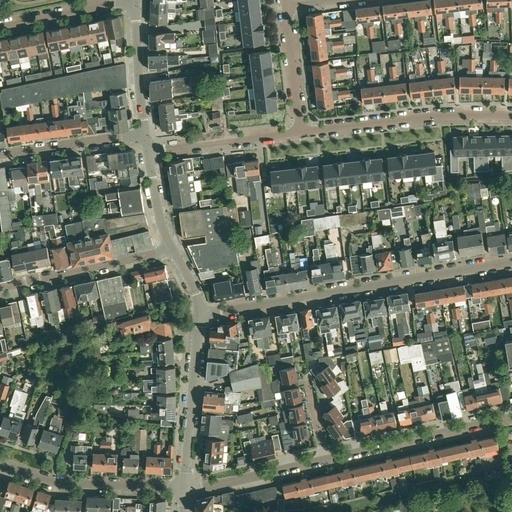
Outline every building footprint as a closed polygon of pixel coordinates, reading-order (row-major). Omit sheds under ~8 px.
[(259,0),(238,0),(240,10),(260,8),(260,6),(259,4),(260,3),(259,3),(259,0)] [(431,0),(419,2),(421,21),(424,21),(426,20),(426,14),(432,13),(431,0)] [(446,0),(434,0),(436,13),(442,12),(443,18),(445,17),(448,17),(446,0)] [(458,0),(446,0),(448,17),(452,17),(454,16),(454,18),(461,18),(458,0)] [(470,0),(458,0),(461,18),(469,17),(469,15),(472,14),(470,0)] [(482,0),(470,0),(472,14),(476,14),(478,13),(477,8),(483,7),(482,0)] [(498,0),(486,0),(487,13),(496,12),(499,12),(498,0)] [(510,0),(498,0),(499,12),(502,12),(505,12),(504,6),(511,5),(510,0)] [(176,8),(175,8),(168,8),(168,1),(151,1),(151,12),(175,13),(176,13),(176,8)] [(419,2),(407,3),(408,16),(414,15),(415,22),(417,21),(421,21),(419,2)] [(407,3),(395,4),(397,24),(400,23),(403,23),(402,17),(408,16),(407,3)] [(395,4),(383,6),(384,19),(391,18),(391,24),(393,24),(397,24),(395,4)] [(379,6),(367,8),(370,27),(373,26),(375,26),(375,20),(381,19),(379,6)] [(208,7),(202,8),(202,9),(204,19),(215,18),(214,7),(208,7)] [(261,19),(261,13),(261,12),(260,12),(260,10),(261,10),(260,10),(260,8),(240,10),(241,22),(261,19)] [(367,8),(355,9),(357,22),(363,21),(364,28),(366,27),(370,27),(367,8)] [(175,17),(175,13),(151,12),(150,23),(168,24),(168,18),(173,19),(175,17)] [(322,13),(307,15),(309,26),(330,23),(329,20),(329,18),(323,19),(322,13)] [(114,36),(123,35),(121,27),(123,26),(121,18),(119,17),(119,16),(106,19),(111,43),(116,43),(114,36)] [(109,45),(103,19),(94,21),(98,41),(99,47),(109,45)] [(261,19),(241,22),(243,33),(264,30),(264,29),(264,28),(263,28),(263,26),(264,26),(263,26),(263,23),(262,23),(261,19)] [(356,30),(355,20),(345,21),(346,26),(346,31),(356,30)] [(94,21),(84,23),(89,43),(98,41),(94,21)] [(84,23),(75,25),(79,45),(89,43),(84,23)] [(330,23),(309,26),(310,37),(325,35),(324,29),(330,28),(330,26),(330,23)] [(65,27),(69,47),(79,45),(75,25),(65,27)] [(65,27),(56,29),(60,49),(69,47),(65,27)] [(60,49),(56,29),(46,31),(50,51),(60,49)] [(264,30),(243,33),(244,45),(264,42),(264,40),(264,39),(264,40),(263,37),(264,37),(263,31),(264,31),(264,30)] [(47,51),(44,31),(34,33),(38,53),(39,53),(40,59),(49,58),(47,51)] [(174,32),(150,34),(151,48),(165,47),(170,47),(169,42),(175,42),(175,38),(174,32)] [(34,33),(25,35),(28,55),(38,53),(34,33)] [(30,61),(28,55),(25,35),(15,37),(20,63),(30,61)] [(325,35),(310,37),(312,48),(333,45),(332,42),(332,40),(326,41),(325,35)] [(430,37),(422,38),(423,45),(435,44),(434,36),(430,37)] [(15,37),(6,39),(10,59),(11,65),(20,63),(15,37)] [(6,39),(0,40),(0,59),(0,61),(10,59),(6,39)] [(399,39),(387,41),(388,49),(400,47),(399,39)] [(217,41),(209,43),(210,56),(218,55),(217,41)] [(333,45),(312,48),(313,59),(328,57),(327,51),(333,50),(333,48),(333,45)] [(167,51),(148,52),(149,61),(179,60),(179,58),(187,58),(187,54),(179,55),(167,55),(167,51)] [(271,53),(270,51),(250,53),(252,65),(272,63),(271,56),(270,54),(271,53)] [(115,64),(125,62),(125,55),(114,58),(115,64)] [(179,60),(149,61),(149,70),(167,69),(167,65),(179,64),(187,64),(187,58),(179,58),(179,60)] [(328,62),(314,64),(315,75),(336,73),(336,69),(335,68),(329,69),(328,62)] [(0,91),(2,108),(6,108),(28,103),(36,101),(41,100),(56,97),(83,91),(125,86),(124,76),(126,76),(125,63),(111,65),(2,89),(2,91),(0,91)] [(253,76),(273,74),(273,72),(272,70),(273,69),(272,63),(252,65),(253,76)] [(460,76),(460,92),(471,92),(471,70),(468,70),(467,70),(467,76),(460,76)] [(471,70),(471,92),(482,92),(482,77),(476,77),(476,70),(475,70),(471,70)] [(482,77),(482,92),(493,92),(494,70),(490,70),(489,70),(489,77),(482,77)] [(494,70),(493,92),(505,92),(505,77),(498,77),(498,70),(497,70),(494,70)] [(445,71),(442,72),(444,93),(456,92),(454,77),(447,78),(447,71),(445,71)] [(438,79),(432,79),(433,95),(444,93),(442,72),(439,72),(437,72),(438,79)] [(336,73),(315,75),(316,86),(331,84),(330,78),(337,77),(336,76),(336,73)] [(273,74),(253,76),(255,88),(274,85),(274,79),(274,78),(273,76),(274,76),(273,76),(273,74)] [(416,81),(410,82),(411,97),(423,96),(420,74),(417,75),(415,75),(416,81)] [(423,74),(420,74),(423,96),(433,95),(432,79),(425,80),(425,74),(423,74)] [(164,80),(150,82),(151,91),(173,88),(187,86),(190,86),(196,85),(201,85),(201,77),(187,78),(187,77),(171,79),(169,78),(166,78),(164,80)] [(397,77),(393,78),(396,99),(407,98),(406,83),(399,83),(398,77),(397,77)] [(389,84),(383,85),(385,100),(396,99),(393,78),(390,78),(389,78),(389,84)] [(210,80),(211,93),(221,92),(220,79),(210,80)] [(367,87),(361,88),(363,103),(374,102),(371,80),(368,81),(367,81),(367,87)] [(375,80),(371,80),(374,102),(385,100),(383,85),(377,86),(376,80),(375,80)] [(331,84),(316,86),(318,97),(339,95),(338,91),(338,90),(332,91),(331,84)] [(255,88),(248,88),(249,100),(256,99),(277,96),(277,95),(277,94),(276,94),(276,92),(277,92),(276,92),(276,91),(276,89),(275,89),(274,85),(255,88)] [(173,88),(151,91),(151,100),(172,97),(172,94),(188,92),(187,86),(173,88)] [(95,102),(85,103),(86,110),(112,106),(128,104),(126,91),(110,93),(111,100),(99,102),(95,102)] [(339,95),(318,97),(319,108),(334,106),(333,100),(339,99),(339,98),(339,95)] [(277,96),(256,99),(258,112),(261,112),(265,111),(265,110),(277,108),(277,106),(277,105),(277,103),(276,97),(277,97),(277,96)] [(71,132),(78,131),(89,130),(86,110),(85,103),(85,100),(78,101),(78,106),(68,107),(69,118),(71,132)] [(159,105),(160,117),(174,116),(173,103),(159,105)] [(99,122),(103,122),(128,119),(126,107),(109,110),(110,116),(88,119),(88,123),(99,122)] [(213,122),(221,121),(220,112),(212,113),(213,122)] [(185,114),(174,116),(160,117),(162,129),(174,128),(174,130),(175,131),(179,130),(182,127),(181,119),(188,118),(187,113),(184,113),(185,114)] [(35,123),(32,123),(34,137),(46,136),(44,121),(43,117),(37,118),(38,122),(35,123)] [(69,118),(57,120),(59,134),(71,132),(69,118)] [(129,129),(128,119),(103,122),(99,122),(99,126),(111,124),(112,132),(129,129)] [(55,120),(44,121),(46,136),(58,134),(59,134),(57,120),(55,120)] [(32,123),(19,125),(21,139),(32,138),(34,137),(32,123)] [(90,134),(97,133),(95,124),(88,124),(90,134)] [(9,141),(21,139),(19,125),(7,127),(9,141)] [(508,136),(506,136),(506,135),(505,135),(505,136),(503,136),(503,135),(503,136),(494,136),(495,155),(502,155),(502,170),(509,170),(508,136)] [(466,136),(459,136),(459,137),(454,137),(454,140),(454,142),(454,143),(454,149),(450,149),(451,172),(458,171),(458,156),(467,156),(466,136)] [(480,136),(478,136),(477,136),(477,137),(475,137),(475,136),(475,137),(467,137),(467,136),(466,136),(467,156),(474,156),(474,171),(481,171),(480,136)] [(494,136),(486,136),(485,136),(483,136),(480,136),(481,171),(488,171),(488,155),(495,155),(494,136)] [(96,161),(94,154),(86,155),(88,168),(88,171),(115,167),(137,165),(135,152),(132,149),(108,152),(109,159),(96,161)] [(422,153),(425,173),(432,172),(433,181),(443,180),(442,165),(436,166),(434,152),(422,153)] [(411,154),(413,174),(425,173),(422,153),(411,154)] [(402,176),(413,174),(411,154),(407,155),(407,154),(400,155),(402,176)] [(402,176),(400,155),(399,155),(399,156),(388,157),(390,177),(402,176)] [(81,156),(71,157),(74,184),(75,190),(80,189),(78,177),(84,177),(83,172),(81,156)] [(71,157),(61,158),(63,174),(68,174),(69,184),(70,191),(75,190),(71,157)] [(182,160),(167,162),(169,174),(186,171),(193,170),(191,157),(182,158),(182,160)] [(65,191),(65,185),(63,174),(61,158),(50,160),(53,175),(58,175),(60,191),(65,191)] [(204,170),(212,169),(211,158),(203,159),(204,170)] [(372,179),(369,158),(362,159),(362,160),(358,161),(361,180),(372,179)] [(369,158),(372,179),(384,178),(381,158),(370,159),(370,158),(369,158)] [(47,160),(37,161),(40,181),(44,180),(45,191),(50,190),(47,160)] [(246,162),(249,187),(254,187),(254,181),(260,180),(258,160),(246,162)] [(41,195),(40,181),(37,161),(27,163),(30,182),(34,182),(36,195),(41,195)] [(349,182),(347,162),(343,162),(343,161),(336,162),(338,183),(349,182)] [(361,180),(358,161),(347,162),(349,182),(361,180)] [(246,162),(226,164),(228,177),(235,176),(236,183),(238,195),(245,194),(245,195),(250,195),(250,191),(249,187),(246,162)] [(338,183),(336,162),(335,162),(335,163),(324,165),(326,184),(338,183)] [(115,171),(107,172),(108,173),(108,177),(121,176),(122,185),(140,182),(137,165),(115,167),(115,171)] [(305,166),(308,187),(320,185),(317,165),(315,166),(315,165),(314,165),(314,166),(312,166),(306,167),(306,166),(305,166)] [(294,168),(297,188),(308,187),(305,166),(298,167),(298,168),(294,168)] [(0,196),(8,196),(7,187),(5,167),(0,167),(0,196)] [(7,187),(8,196),(9,201),(16,200),(14,192),(23,191),(28,190),(25,168),(11,170),(14,187),(7,187)] [(297,188),(294,168),(288,169),(288,168),(287,168),(287,169),(285,169),(283,169),(285,189),(297,188)] [(285,189),(283,169),(281,170),(281,169),(281,170),(278,170),(271,171),(273,191),(285,189)] [(169,174),(170,184),(188,182),(186,171),(169,174)] [(511,178),(498,179),(499,187),(511,185),(511,178)] [(498,179),(487,181),(488,188),(499,187),(498,179)] [(107,180),(97,181),(95,181),(96,189),(108,187),(107,180)] [(194,181),(188,182),(170,184),(172,195),(189,192),(195,191),(194,181)] [(479,182),(480,189),(488,188),(487,181),(479,182)] [(466,185),(468,195),(469,200),(481,197),(480,192),(478,182),(466,185)] [(120,196),(141,194),(140,185),(119,188),(119,190),(106,192),(106,198),(120,196)] [(189,192),(172,195),(174,206),(191,203),(189,192)] [(142,193),(141,194),(120,196),(121,200),(108,202),(108,208),(110,208),(142,203),(143,203),(142,193)] [(211,198),(199,200),(200,206),(210,205),(211,207),(218,206),(216,198),(212,199),(211,198)] [(142,203),(110,208),(108,208),(109,212),(122,210),(123,214),(144,212),(142,203)] [(408,205),(404,206),(405,210),(406,215),(406,220),(410,219),(416,218),(416,214),(425,213),(423,203),(414,205),(408,205)] [(234,205),(203,209),(180,212),(183,238),(205,235),(206,242),(233,239),(230,227),(239,226),(236,204),(234,205)] [(389,208),(391,218),(406,215),(405,210),(404,206),(389,208)] [(379,219),(391,218),(389,208),(377,210),(379,219)] [(250,210),(240,211),(241,222),(250,222),(250,210)] [(356,224),(363,223),(363,221),(362,212),(354,213),(356,224)] [(480,229),(485,228),(486,228),(486,226),(484,212),(478,213),(480,227),(480,229)] [(44,225),(54,224),(58,223),(57,213),(43,215),(44,225)] [(149,229),(145,213),(105,217),(114,256),(133,251),(153,247),(149,229)] [(340,214),(341,226),(348,225),(347,213),(340,214)] [(354,213),(347,213),(348,225),(356,224),(354,213)] [(32,216),(34,226),(44,225),(43,215),(32,216)] [(312,218),(313,228),(314,231),(327,228),(327,226),(325,216),(312,218)] [(73,221),(64,222),(65,228),(66,228),(74,264),(114,256),(105,217),(84,220),(73,221)] [(314,231),(313,228),(312,218),(301,220),(303,232),(314,231)] [(439,220),(440,231),(444,257),(449,257),(450,258),(453,257),(454,256),(455,256),(451,234),(446,235),(444,219),(439,220)] [(440,231),(439,220),(434,221),(437,242),(432,243),(435,259),(436,259),(437,260),(440,259),(440,258),(444,257),(440,231)] [(494,225),(496,235),(498,253),(508,252),(505,234),(501,235),(499,221),(494,222),(494,225)] [(44,225),(46,231),(49,230),(51,239),(52,238),(54,246),(50,247),(54,268),(63,266),(57,236),(54,224),(44,225)] [(489,254),(498,253),(496,235),(494,225),(486,226),(486,228),(485,228),(487,236),(489,254)] [(471,229),(468,229),(472,253),(484,251),(482,237),(487,236),(485,228),(480,229),(480,227),(471,229)] [(240,230),(242,238),(251,236),(250,228),(240,230)] [(464,236),(457,237),(460,255),(472,253),(468,229),(463,230),(464,236)] [(302,231),(291,232),(293,242),(303,241),(302,231)] [(418,262),(431,260),(429,247),(431,247),(428,233),(421,234),(422,240),(423,248),(416,249),(418,262)] [(61,235),(57,236),(63,266),(71,265),(67,243),(65,234),(61,235)] [(268,242),(267,234),(259,235),(261,243),(268,242)] [(380,234),(371,235),(373,248),(376,247),(379,269),(384,268),(385,269),(390,268),(390,267),(392,267),(389,251),(383,252),(380,234)] [(404,238),(405,248),(398,250),(401,265),(403,265),(404,266),(407,265),(408,264),(414,263),(409,237),(404,238)] [(42,246),(35,248),(39,266),(51,263),(45,239),(43,240),(42,240),(41,241),(41,242),(42,246)] [(239,264),(233,239),(206,242),(187,245),(198,268),(200,272),(239,264)] [(327,262),(320,263),(322,280),(334,278),(329,246),(329,243),(323,244),(327,262)] [(1,244),(0,244),(0,258),(5,279),(13,277),(9,257),(4,258),(2,249),(1,244)] [(26,245),(22,246),(27,268),(39,266),(35,248),(29,249),(28,246),(26,245)] [(334,245),(329,246),(334,278),(344,276),(342,260),(337,260),(334,245)] [(351,257),(353,273),(361,272),(374,270),(371,245),(369,246),(369,248),(366,248),(367,254),(351,257)] [(12,248),(10,248),(11,253),(15,271),(27,268),(22,246),(18,247),(12,248)] [(267,292),(277,291),(269,248),(265,249),(269,269),(263,270),(267,292)] [(322,280),(320,263),(317,248),(313,249),(314,255),(312,256),(314,265),(310,265),(313,282),(322,280)] [(275,250),(270,251),(270,252),(277,291),(288,289),(286,273),(279,274),(275,250)] [(299,257),(294,258),(299,287),(309,285),(307,269),(301,270),(299,257)] [(288,289),(299,287),(294,258),(290,259),(292,272),(286,273),(288,289)] [(253,269),(245,270),(247,278),(250,294),(262,292),(260,283),(263,283),(258,260),(252,261),(253,269)] [(150,282),(165,279),(165,277),(167,277),(165,265),(131,272),(132,278),(145,275),(146,281),(153,280),(154,281),(150,282)] [(120,274),(97,279),(104,314),(106,322),(129,315),(120,274)] [(509,277),(495,280),(497,293),(506,291),(507,299),(509,299),(509,298),(511,298),(511,290),(509,277)] [(230,280),(222,281),(213,283),(213,282),(212,282),(216,301),(235,297),(239,296),(239,297),(246,295),(243,282),(233,284),(231,278),(230,278),(230,280)] [(170,287),(169,287),(167,279),(165,279),(150,282),(155,303),(172,299),(170,287)] [(95,280),(85,282),(89,300),(96,298),(95,296),(98,295),(95,280)] [(495,280),(483,282),(485,295),(497,293),(495,280)] [(89,300),(85,282),(75,285),(78,300),(80,300),(81,302),(89,300)] [(474,296),(471,297),(473,304),(479,302),(480,308),(484,308),(491,307),(490,301),(486,302),(485,295),(483,282),(471,284),(474,296)] [(72,285),(59,288),(66,318),(72,317),(70,305),(76,304),(72,285)] [(465,298),(463,285),(452,287),(454,300),(465,298)] [(452,287),(439,289),(441,302),(454,300),(452,287)] [(57,288),(48,290),(54,321),(55,324),(60,323),(57,309),(61,308),(57,288)] [(426,291),(430,312),(433,311),(437,311),(437,309),(442,308),(441,302),(439,289),(426,291)] [(50,322),(52,322),(52,325),(55,324),(54,321),(48,290),(40,292),(44,312),(48,311),(50,322)] [(426,291),(414,294),(416,306),(417,311),(423,310),(424,313),(426,312),(427,318),(434,317),(433,311),(430,312),(426,291)] [(407,292),(397,294),(404,334),(410,333),(408,324),(407,322),(407,320),(405,309),(410,308),(407,292)] [(44,326),(37,293),(25,295),(26,299),(19,301),(21,312),(29,310),(30,315),(30,316),(32,326),(38,325),(39,327),(41,327),(44,326)] [(397,294),(387,296),(391,318),(396,317),(399,337),(403,336),(404,336),(404,334),(397,294)] [(378,298),(373,299),(378,325),(378,328),(380,337),(385,336),(381,313),(386,313),(384,297),(382,298),(382,297),(379,297),(378,298)] [(373,326),(378,325),(373,299),(369,300),(368,299),(365,300),(365,301),(364,301),(366,316),(371,315),(373,326)] [(4,324),(20,321),(21,321),(17,301),(10,303),(11,305),(0,307),(4,324)] [(360,301),(350,302),(355,335),(356,340),(361,339),(358,317),(362,317),(360,301)] [(350,302),(340,304),(343,320),(347,319),(350,336),(355,335),(350,302)] [(326,308),(330,333),(331,336),(336,335),(335,328),(339,327),(336,306),(335,306),(334,305),(331,306),(331,307),(326,308)] [(331,336),(330,333),(326,308),(322,308),(321,307),(318,308),(317,309),(316,309),(319,324),(321,333),(325,332),(327,344),(332,343),(331,336)] [(171,336),(170,323),(170,322),(157,323),(157,321),(149,322),(149,320),(151,320),(149,314),(151,313),(150,309),(142,311),(143,315),(117,323),(117,324),(115,324),(117,329),(119,329),(122,328),(123,333),(130,331),(135,330),(135,331),(137,333),(150,328),(150,338),(171,336)] [(313,325),(317,324),(316,317),(312,318),(311,309),(299,311),(304,339),(309,338),(307,326),(313,325)] [(290,314),(285,314),(290,342),(296,341),(294,329),(298,329),(296,313),(295,313),(294,312),(291,312),(290,314)] [(93,317),(93,319),(95,325),(106,322),(104,314),(93,317)] [(277,316),(276,316),(278,332),(279,338),(284,337),(286,337),(287,342),(290,342),(285,314),(281,315),(280,314),(277,315),(277,316)] [(269,316),(258,318),(264,349),(270,348),(268,335),(272,334),(269,316)] [(250,323),(245,324),(247,334),(251,334),(252,337),(256,337),(258,348),(262,347),(262,350),(264,349),(258,318),(249,319),(250,323)] [(95,325),(93,319),(82,322),(84,328),(95,325)] [(490,320),(472,323),(474,331),(491,328),(490,320)] [(435,322),(432,322),(433,331),(435,340),(447,337),(446,330),(438,331),(437,322),(435,322)] [(230,338),(235,342),(237,344),(240,343),(237,323),(230,324),(229,323),(225,323),(225,325),(217,326),(217,332),(225,332),(226,334),(229,334),(230,338)] [(217,332),(217,326),(210,327),(209,341),(217,342),(216,344),(218,344),(217,348),(238,350),(238,349),(249,346),(248,342),(240,343),(237,344),(235,342),(230,338),(229,334),(226,334),(225,332),(217,332)] [(56,329),(46,331),(47,338),(58,336),(56,329)] [(432,331),(425,332),(417,334),(418,342),(433,339),(432,331)] [(495,331),(484,333),(486,344),(497,342),(495,331)] [(474,332),(462,334),(462,337),(464,336),(465,345),(476,343),(474,332)] [(404,344),(403,336),(399,337),(392,338),(393,346),(404,344)] [(24,337),(18,339),(20,346),(26,345),(24,337)] [(433,341),(437,356),(438,362),(439,361),(439,363),(452,360),(447,337),(435,340),(433,341)] [(173,350),(172,338),(157,339),(139,341),(140,353),(151,352),(173,350)] [(380,341),(369,342),(370,349),(381,347),(380,341)] [(438,362),(437,356),(433,341),(421,343),(424,358),(425,365),(438,362)] [(303,344),(306,360),(313,359),(310,343),(303,344)] [(426,369),(425,365),(424,358),(421,343),(407,347),(410,362),(411,361),(413,371),(426,369)] [(357,345),(345,347),(347,353),(358,351),(357,345)] [(0,361),(8,359),(8,358),(28,352),(26,346),(0,353),(0,361)] [(384,363),(398,361),(395,347),(382,350),(384,363)] [(410,362),(407,347),(397,349),(401,364),(410,362)] [(100,348),(92,349),(93,357),(101,356),(100,348)] [(208,348),(206,379),(230,371),(237,369),(238,351),(238,350),(217,348),(211,348),(208,348)] [(161,363),(174,362),(173,356),(173,350),(151,352),(152,360),(141,361),(142,366),(161,365),(161,363)] [(369,352),(369,354),(371,365),(383,363),(380,350),(369,352)] [(279,353),(267,355),(269,366),(281,363),(279,353)] [(293,356),(281,358),(282,364),(294,362),(293,357),(293,356)] [(318,358),(319,363),(319,365),(323,370),(316,374),(315,377),(317,380),(320,380),(323,384),(333,378),(336,376),(332,371),(336,366),(330,356),(318,358)] [(98,358),(90,359),(91,368),(99,367),(98,358)] [(258,402),(260,402),(273,400),(274,400),(272,393),(270,382),(267,365),(258,366),(257,363),(252,365),(246,366),(237,369),(230,371),(234,390),(255,385),(258,402)] [(175,379),(174,367),(151,368),(151,373),(157,373),(157,379),(175,379)] [(272,393),(284,390),(290,389),(289,381),(297,380),(300,378),(299,374),(296,373),(295,367),(280,370),(281,377),(270,382),(272,393)] [(489,403),(502,400),(497,381),(490,383),(489,379),(487,372),(483,373),(489,403)] [(472,380),(473,383),(474,389),(475,393),(478,406),(489,403),(483,373),(478,374),(479,378),(472,380)] [(1,383),(0,386),(0,396),(6,398),(9,386),(11,386),(14,378),(3,375),(1,383)] [(478,406),(475,393),(474,389),(473,383),(472,380),(471,375),(467,376),(470,387),(462,389),(466,408),(478,406)] [(338,396),(339,396),(349,389),(343,381),(337,383),(333,378),(323,384),(321,386),(324,391),(323,394),(325,397),(328,397),(335,392),(338,396)] [(157,379),(143,379),(144,391),(158,390),(158,391),(175,390),(175,379),(157,379)] [(445,393),(447,398),(447,399),(451,417),(461,414),(456,390),(451,391),(450,384),(445,385),(446,393),(445,393)] [(280,400),(282,410),(294,407),(293,402),(301,400),(304,398),(303,394),(300,393),(299,387),(290,389),(284,390),(285,397),(280,400)] [(0,431),(8,435),(17,407),(22,391),(16,389),(10,406),(12,406),(8,418),(4,416),(0,427),(0,431)] [(22,391),(17,407),(8,435),(18,438),(26,412),(21,411),(22,409),(23,409),(28,393),(22,391)] [(241,393),(225,391),(225,394),(204,392),(204,401),(233,405),(239,405),(241,393)] [(451,417),(447,399),(447,398),(445,393),(436,396),(442,419),(451,417)] [(151,405),(158,406),(175,406),(175,395),(152,394),(151,405)] [(432,403),(426,404),(425,400),(424,400),(423,394),(418,395),(423,419),(435,416),(432,403)] [(43,424),(50,401),(51,397),(47,395),(37,413),(33,425),(26,423),(24,432),(25,433),(23,439),(33,443),(40,423),(43,424)] [(52,395),(51,397),(50,401),(60,404),(62,398),(52,395)] [(76,399),(65,395),(62,404),(73,408),(76,399)] [(414,400),(407,402),(411,421),(423,419),(418,395),(413,396),(414,400)] [(330,425),(339,419),(343,417),(339,411),(342,406),(340,403),(342,401),(339,396),(338,396),(328,403),(332,408),(323,415),(322,418),(324,420),(327,420),(330,425)] [(397,406),(398,411),(397,411),(400,424),(411,421),(407,402),(406,398),(402,399),(404,405),(397,406)] [(357,415),(358,421),(361,433),(373,430),(370,417),(369,413),(368,407),(366,399),(360,400),(362,408),(364,414),(357,415)] [(260,402),(262,408),(275,405),(274,400),(273,400),(260,402)] [(381,411),(382,414),(384,427),(396,425),(393,412),(388,413),(385,400),(379,402),(381,411)] [(233,413),(233,405),(204,401),(203,410),(233,413)] [(107,413),(108,410),(108,404),(94,404),(93,408),(107,413)] [(175,406),(158,406),(151,405),(151,417),(174,417),(175,406)] [(284,422),(279,423),(279,424),(280,429),(297,426),(296,420),(305,418),(307,416),(306,413),(304,412),(302,406),(300,406),(294,407),(282,410),(284,422)] [(221,414),(203,412),(202,422),(233,425),(233,421),(221,420),(221,414)] [(235,419),(235,424),(239,423),(246,421),(244,414),(237,415),(238,419),(235,419)] [(373,430),(384,427),(382,414),(370,417),(373,430)] [(43,429),(39,444),(48,447),(57,420),(52,419),(48,430),(43,429)] [(339,419),(330,425),(326,427),(330,432),(329,435),(331,438),(334,438),(340,433),(344,439),(355,437),(351,420),(346,422),(342,424),(339,419)] [(57,420),(48,447),(58,450),(62,435),(58,434),(61,422),(57,420)] [(202,422),(201,432),(206,432),(215,433),(220,433),(228,434),(229,429),(233,430),(233,425),(202,422)] [(297,426),(280,429),(284,448),(289,447),(294,446),(294,439),(309,436),(311,434),(310,431),(307,430),(306,424),(297,426)] [(146,429),(134,428),(132,447),(131,450),(128,447),(124,447),(121,449),(120,457),(124,457),(123,470),(138,471),(139,454),(139,448),(145,448),(146,429)] [(228,434),(220,433),(215,433),(215,440),(206,439),(205,450),(223,452),(224,445),(227,445),(227,441),(228,434)] [(260,437),(261,442),(265,459),(276,456),(275,451),(281,450),(278,434),(272,436),(272,439),(266,441),(265,435),(260,437)] [(495,436),(452,446),(455,458),(469,455),(470,456),(484,453),(483,451),(498,448),(495,436)] [(265,459),(261,442),(260,437),(256,437),(258,442),(251,444),(250,440),(243,442),(246,454),(252,453),(254,462),(265,459)] [(146,471),(159,471),(159,456),(160,444),(155,444),(154,456),(147,456),(146,471)] [(87,454),(86,454),(87,447),(79,446),(79,445),(72,445),(71,458),(74,458),(74,468),(87,468),(87,454)] [(166,457),(159,456),(159,471),(170,472),(171,457),(173,457),(174,445),(168,445),(168,451),(167,451),(166,457)] [(452,446),(434,450),(410,456),(413,468),(427,465),(427,466),(441,463),(441,461),(455,458),(452,446)] [(222,463),(223,452),(205,450),(204,462),(213,462),(212,471),(225,468),(225,463),(222,463)] [(105,469),(106,453),(94,453),(93,468),(105,469)] [(117,454),(106,453),(105,469),(117,469),(117,454)] [(410,456),(367,465),(370,477),(385,474),(385,476),(399,473),(398,471),(413,468),(410,456)] [(367,465),(325,475),(327,487),(342,484),(342,486),(356,483),(355,481),(370,477),(367,465)] [(325,475),(303,480),(282,485),(285,497),(299,494),(299,495),(313,492),(313,491),(327,487),(325,475)] [(5,495),(17,499),(22,485),(10,481),(5,495)] [(22,485),(17,499),(29,503),(34,489),(22,485)] [(39,490),(32,510),(38,511),(47,511),(48,509),(46,508),(51,494),(39,490)] [(212,496),(205,498),(196,500),(195,511),(211,511),(212,503),(232,504),(233,496),(233,491),(222,494),(222,495),(218,494),(217,496),(212,496)] [(443,495),(435,496),(438,510),(446,508),(443,495)] [(87,511),(99,511),(100,497),(88,496),(87,511)] [(110,511),(112,497),(100,497),(99,511),(110,511)] [(47,511),(68,511),(69,499),(56,499),(56,504),(56,507),(49,507),(48,509),(47,511)] [(69,499),(68,511),(81,511),(82,500),(69,499)] [(136,507),(136,509),(165,510),(165,500),(149,499),(149,504),(144,504),(136,504),(136,507)] [(402,511),(407,511),(420,511),(420,509),(420,501),(420,500),(407,503),(401,504),(402,511)]
